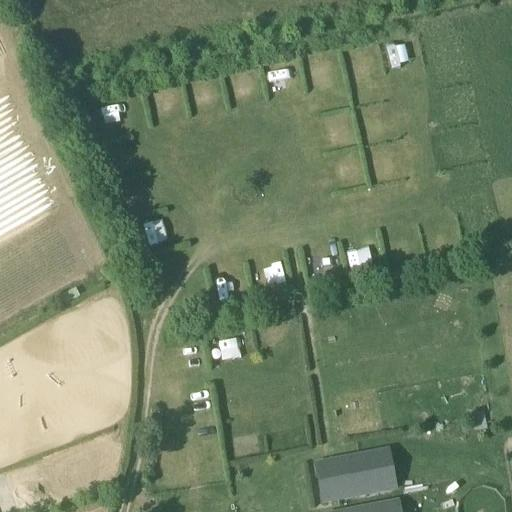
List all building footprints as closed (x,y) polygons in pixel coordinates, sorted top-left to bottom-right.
[(405,156),(409,174),(431,169),(427,151),(405,156)] [(411,238),(398,242),(403,260),(417,256),(411,238)] [(317,262),(318,279),(338,278),(337,261),(317,262)] [(256,455),(260,435),(237,430),(232,449),(256,455)] [(388,453),(316,467),(323,503),(395,489),(388,453)]
